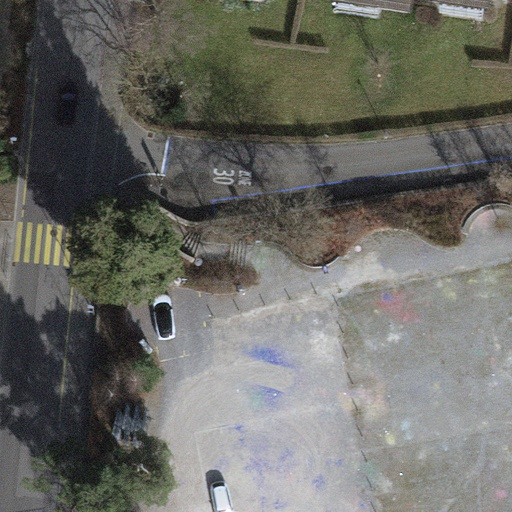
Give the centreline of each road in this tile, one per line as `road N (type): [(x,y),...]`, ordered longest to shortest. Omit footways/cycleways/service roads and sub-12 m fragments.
road 1 (residential): [(60,152),(255,173),(399,170),(511,153)]
road 2 (secondary): [(60,152),(26,511)]
road 3 (secondary): [(81,0),(60,152)]
